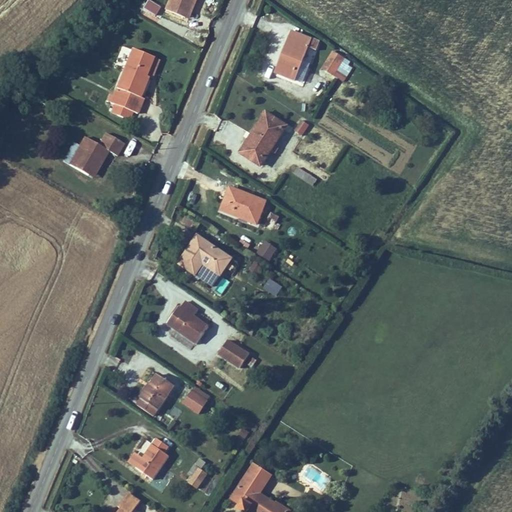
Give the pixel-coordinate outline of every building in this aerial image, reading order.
[(147,0),(143,9),(157,15),(161,6),(149,0),(147,0)] [(314,28),(293,21),(278,63),(299,70),(314,28)] [(148,24),(126,77),(149,87),(152,88),(159,73),(155,71),(163,52),(160,50),(168,32),(148,24)] [(175,35),(168,32),(160,50),(163,52),(167,53),(175,35)] [(348,45),(337,40),(327,60),(339,65),(348,45)] [(149,87),(129,79),(124,90),(144,98),(149,87)] [(270,110),(286,121),(289,116),(266,100),(249,124),(251,126),(256,129),(270,110)] [(100,114),(83,147),(102,157),(109,145),(113,147),(124,126),(132,131),(139,118),(122,109),(115,122),(100,114)] [(241,141),(263,156),(286,121),(270,110),(256,129),(251,126),(241,141)] [(302,119),(294,131),(302,136),(310,125),(302,119)] [(109,145),(102,157),(106,159),(113,147),(109,145)] [(313,186),(317,179),(297,166),(292,174),(313,186)] [(228,180),(224,192),(230,195),(235,183),(228,180)] [(224,192),(219,205),(258,219),(267,195),(235,183),(230,195),(224,192)] [(198,213),(185,205),(180,212),(193,220),(198,213)] [(277,226),(285,212),(278,208),(270,222),(277,226)] [(230,250),(197,225),(176,253),(192,265),(210,278),(212,273),(219,265),(230,250)] [(265,240),(256,252),(268,261),(277,249),(265,240)] [(253,261),(248,270),(257,275),(261,266),(253,261)] [(277,296),(282,285),(268,279),(264,291),(277,296)] [(177,297),(175,296),(165,310),(199,335),(210,319),(195,309),(200,303),(182,290),(177,297)] [(255,348),(232,332),(222,346),(245,362),(255,348)] [(174,378),(159,367),(138,396),(153,407),(174,378)] [(207,392),(195,383),(185,397),(198,406),(207,392)] [(244,441),(250,433),(242,427),(236,435),(244,441)] [(172,439),(159,431),(140,460),(158,472),(173,449),(168,446),(172,439)] [(265,462),(240,497),(249,503),(248,506),(257,511),(258,509),(262,511),(296,511),(298,509),(286,501),(285,502),(269,491),(281,474),(265,462)] [(184,480),(197,489),(208,474),(194,464),(184,480)] [(164,468),(160,474),(169,479),(172,473),(164,468)] [(126,505),(121,511),(141,511),(140,511),(147,500),(132,488),(123,502),(126,505)]
